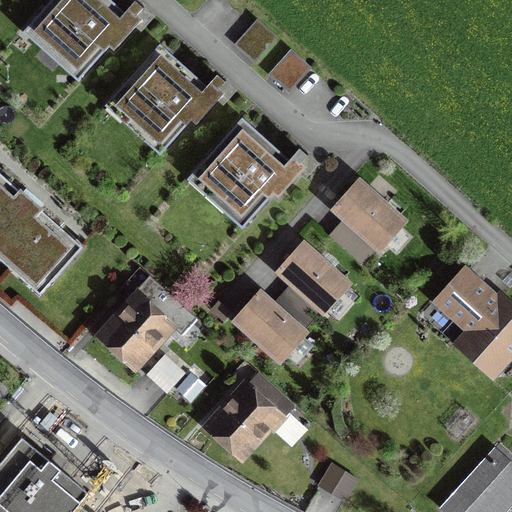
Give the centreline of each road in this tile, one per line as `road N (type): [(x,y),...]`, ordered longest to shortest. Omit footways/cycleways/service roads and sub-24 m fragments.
road 1 (residential): [(511,253),(384,139),(314,135),(296,125),(156,0)]
road 2 (residential): [(0,323),(186,461),(275,511)]
